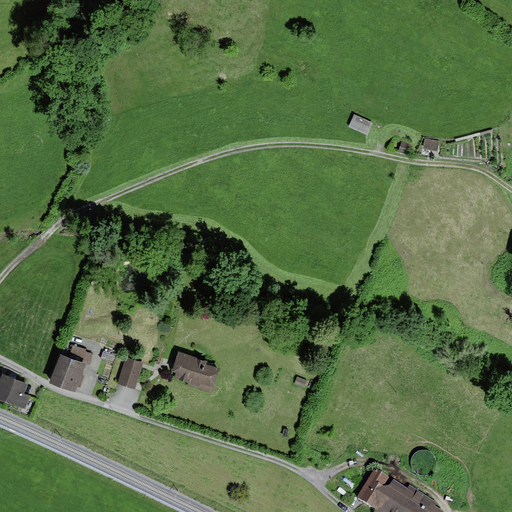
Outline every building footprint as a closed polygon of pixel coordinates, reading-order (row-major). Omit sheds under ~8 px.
[(367,135),(373,123),(354,115),(349,126),(367,135)] [(439,142),(425,140),(424,149),(438,151),(439,142)] [(410,145),(402,142),(398,152),(407,155),(410,145)] [(72,344),(70,354),(86,359),(85,363),(91,364),(93,352),(85,350),(86,348),(72,344)] [(207,357),(178,348),(172,368),(176,369),(174,375),(189,380),(188,385),(212,393),(221,365),(206,361),(207,357)] [(70,354),(60,350),(50,378),(76,388),(85,363),(86,359),(70,354)] [(143,362),(126,356),(117,382),(134,387),(143,362)] [(27,381),(3,370),(0,376),(0,396),(25,408),(31,394),(23,391),(27,381)] [(308,380),(298,376),(295,383),(306,387),(308,380)] [(419,452),(415,454),(412,458),(411,462),(412,467),(413,471),(416,474),(420,476),(424,476),(429,475),(432,473),(435,470),(436,466),(436,461),(435,457),(432,454),(428,452),(423,451),(419,452)] [(375,469),(357,498),(379,511),(397,482),(375,469)] [(408,490),(397,482),(379,511),(377,511),(443,511),(444,511),(436,506),(438,502),(410,485),(408,490)]
